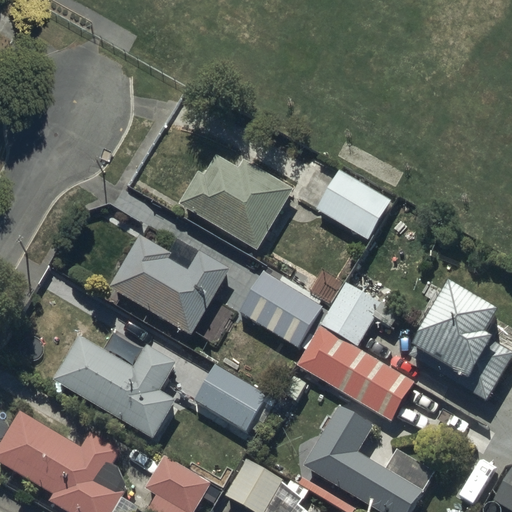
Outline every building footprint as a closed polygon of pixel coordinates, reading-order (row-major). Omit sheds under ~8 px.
[(201,175),(182,208),(261,256),(297,197),(247,167),(242,175),(220,161),(209,180),(201,175)] [(339,174),(315,214),(371,248),(395,208),(339,174)] [(114,289),(197,339),(235,270),(204,252),(192,272),(173,260),(176,254),(145,237),(114,289)] [(321,324),(328,319),(319,314),(322,308),(264,275),(238,319),(307,365),(321,324)] [(321,324),(358,349),(385,309),(351,286),(328,319),(321,324)] [(456,289),(417,356),(479,392),(473,402),(495,415),(511,385),(511,361),(496,352),(500,347),(494,343),(508,319),(456,289)] [(358,349),(321,324),(307,365),(299,372),(394,427),(417,388),(358,349)] [(82,339),(55,386),(157,446),(179,407),(165,398),(182,369),(151,351),(139,372),(82,339)] [(221,373),(201,408),(254,439),(275,403),(221,373)] [(342,412),(302,477),(359,511),(417,511),(434,485),(396,462),(385,481),(358,465),(377,434),(342,412)] [(20,416),(0,451),(0,466),(55,499),(51,507),(59,511),(138,511),(124,504),(128,498),(116,470),(124,456),(92,438),(84,453),(20,416)] [(247,458),(224,494),(256,511),(264,511),(271,501),(285,508),(295,489),(283,482),(285,479),(247,458)] [(149,494),(158,500),(150,511),(201,511),(215,490),(168,463),(149,494)] [(511,511),(511,473),(493,505),(505,511),(511,511)]
